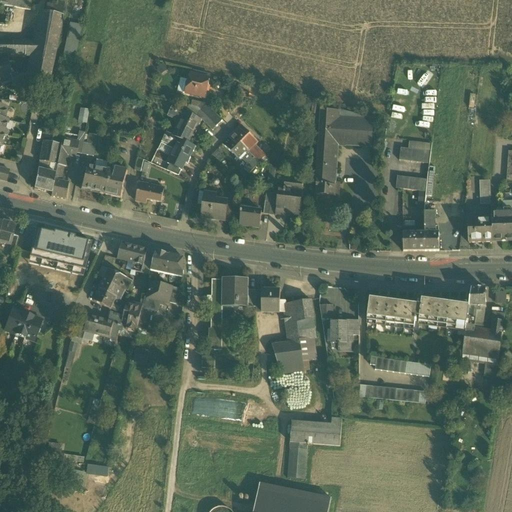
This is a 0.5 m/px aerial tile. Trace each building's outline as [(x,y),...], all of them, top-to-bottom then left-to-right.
[(31,0),(0,0),(0,4),(30,11),(31,0)] [(64,5),(52,2),(49,14),(62,16),(64,5)] [(30,76),(28,87),(47,88),(62,16),(49,14),(39,12),(35,42),(33,56),(30,76)] [(63,58),(74,60),(81,25),(69,23),(63,58)] [(35,42),(0,41),(0,70),(9,69),(7,57),(6,54),(10,54),(33,56),(35,42)] [(9,69),(0,70),(0,83),(11,81),(11,76),(9,69)] [(209,79),(190,75),(189,81),(181,79),(178,92),(205,98),(209,79)] [(20,86),(20,76),(11,76),(11,81),(12,86),(20,86)] [(30,76),(20,76),(20,86),(28,87),(30,76)] [(206,105),(201,111),(217,127),(222,121),(206,105)] [(78,121),(87,123),(89,109),(81,108),(78,121)] [(197,118),(177,109),(176,112),(175,111),(174,114),(174,115),(173,118),(184,123),(181,130),(178,129),(174,137),(188,144),(192,137),(193,138),(202,121),(202,120),(197,118)] [(373,120),(341,112),(321,110),(320,124),(339,126),(338,145),(372,147),(373,120)] [(217,127),(201,111),(199,112),(197,118),(202,120),(202,121),(203,122),(212,131),(217,127)] [(4,120),(0,119),(0,131),(5,133),(8,122),(4,120)] [(339,126),(320,124),(317,180),(323,180),(323,182),(327,183),(335,184),(335,183),(338,145),(339,126)] [(241,126),(229,138),(236,145),(239,143),(249,153),(255,158),(259,163),(265,157),(255,146),(258,143),(241,126)] [(174,137),(171,136),(170,138),(169,137),(167,142),(168,142),(166,144),(176,149),(172,158),(171,157),(167,165),(170,166),(181,171),(185,163),(187,164),(195,147),(188,144),(174,137)] [(84,139),(78,137),(77,142),(78,142),(75,154),(81,155),(83,144),(84,139)] [(236,145),(229,138),(223,144),(241,161),(245,158),(249,153),(239,143),(236,145)] [(72,143),(62,141),(61,146),(57,165),(63,166),(63,167),(67,168),(70,157),(74,157),(75,154),(78,142),(77,142),(72,141),(72,143)] [(61,146),(44,142),(40,162),(57,165),(61,146)] [(410,142),(408,151),(413,151),(419,152),(425,153),(431,153),(432,145),(410,142)] [(96,146),(83,144),(81,155),(94,157),(96,146)] [(399,162),(411,163),(413,151),(408,151),(401,150),(399,162)] [(255,158),(249,153),(245,158),(250,163),(255,158)] [(250,163),(244,169),(250,174),(260,163),(259,163),(255,158),(250,163)] [(148,173),(150,162),(137,159),(135,170),(148,173)] [(40,162),(38,170),(55,174),(57,165),(40,162)] [(63,166),(57,165),(55,174),(54,181),(60,182),(63,167),(63,166)] [(181,171),(170,166),(168,171),(178,176),(181,171)] [(106,171),(87,167),(82,190),(101,194),(106,171)] [(10,171),(0,168),(0,180),(7,182),(10,171)] [(116,169),(116,173),(106,171),(101,194),(122,199),(128,171),(116,169)] [(55,174),(38,170),(34,189),(52,194),(54,181),(55,174)] [(243,171),(238,176),(242,179),(246,174),(243,171)] [(327,183),(323,182),(323,180),(317,180),(316,195),(339,197),(340,183),(335,183),(335,184),(327,183)] [(60,182),(54,181),(52,194),(51,197),(65,200),(68,184),(60,182)] [(480,182),(481,205),(491,205),(490,181),(480,182)] [(165,189),(140,184),(136,202),(147,205),(147,201),(162,204),(165,189)] [(302,194),(279,191),(276,214),(299,217),(302,194)] [(227,205),(215,203),(215,201),(205,200),(202,217),(225,221),(227,205)] [(511,202),(503,203),(503,214),(511,214),(511,202)] [(262,213),(242,210),(240,227),(260,229),(262,213)] [(437,213),(424,213),(425,234),(436,234),(436,219),(437,213)] [(511,214),(503,214),(492,215),(492,219),(493,243),(511,242),(511,214)] [(492,219),(470,219),(470,232),(468,232),(468,244),(493,243),(492,219)] [(16,226),(2,222),(0,228),(0,242),(11,245),(16,226)] [(36,228),(28,263),(85,277),(93,242),(36,228)] [(415,234),(405,235),(405,252),(425,252),(425,234),(415,234)] [(436,234),(425,234),(425,252),(440,252),(439,234),(436,234)] [(23,238),(18,236),(13,254),(19,256),(20,250),(24,238),(23,238)] [(149,251),(123,244),(118,259),(134,264),(132,271),(142,274),(149,251)] [(184,258),(157,253),(152,270),(184,279),(184,258)] [(116,274),(110,271),(100,290),(117,299),(123,286),(125,281),(115,276),(116,274)] [(248,281),(212,281),(211,330),(209,330),(209,351),(222,351),(223,301),(237,301),(237,304),(238,304),(237,308),(249,308),(249,291),(248,291),(248,281)] [(171,288),(153,283),(149,298),(160,301),(168,303),(171,288)] [(179,290),(171,288),(168,303),(176,305),(179,290)] [(485,289),(471,290),(469,307),(469,308),(478,308),(486,307),(485,289)] [(117,299),(100,290),(94,302),(111,310),(117,299)] [(280,292),(262,292),(262,313),(279,313),(280,292)] [(496,304),(507,304),(507,292),(496,292),(496,304)] [(149,298),(146,310),(152,311),(158,312),(160,301),(149,298)] [(469,307),(423,301),(423,299),(418,298),(417,306),(414,322),(466,329),(469,308),(469,307)] [(417,306),(370,299),(367,321),(414,328),(414,322),(417,306)] [(286,305),(283,305),(289,344),(272,347),(278,366),(283,374),(304,371),(303,362),(300,341),(313,339),(316,338),(311,301),(286,305)] [(143,309),(127,305),(124,316),(123,321),(139,325),(143,309)] [(333,306),(320,307),(322,320),(333,320),(333,306)] [(478,308),(469,308),(466,329),(466,332),(474,333),(478,308)] [(146,310),(143,309),(139,325),(138,328),(147,331),(152,311),(146,310)] [(42,321),(12,310),(4,331),(34,343),(42,321)] [(124,316),(111,312),(108,322),(114,323),(110,339),(117,341),(123,321),(124,316)] [(505,314),(493,312),(492,320),(493,320),(504,322),(505,314)] [(87,316),(81,314),(74,338),(82,340),(84,332),(83,331),(87,316)] [(108,322),(87,316),(83,331),(84,332),(110,339),(114,323),(108,322)] [(504,322),(493,320),(492,333),(502,334),(504,322)] [(347,321),(338,321),(338,323),(331,323),(331,344),(338,344),(347,344),(347,332),(347,321)] [(359,321),(347,321),(347,332),(353,332),(353,337),(359,337),(359,321)] [(492,333),(483,331),(482,334),(480,353),(500,356),(502,334),(492,333)] [(347,332),(347,344),(338,344),(339,349),(339,352),(353,352),(353,346),(353,337),(353,332),(347,332)] [(474,333),(466,332),(461,366),(468,367),(469,362),(470,352),(478,353),(477,355),(480,355),(480,353),(482,334),(474,333)] [(313,339),(300,341),(303,362),(307,362),(316,360),(313,339)] [(133,363),(147,366),(151,351),(137,348),(133,363)] [(500,356),(480,353),(480,355),(477,355),(478,353),(470,352),(469,362),(486,364),(485,375),(497,377),(500,356)] [(216,358),(203,357),(202,368),(215,369),(216,358)] [(431,366),(377,359),(376,366),(375,371),(429,378),(431,366)] [(427,393),(360,386),(359,398),(425,404),(427,393)] [(96,420),(99,401),(93,400),(90,419),(96,420)] [(332,427),(292,424),(291,443),(310,444),(340,447),(342,420),(332,419),(332,427)] [(310,444),(291,443),(290,449),(287,479),(306,480),(309,451),(308,451),(308,446),(309,446),(310,444)] [(87,474),(108,477),(110,467),(88,464),(87,474)] [(87,480),(86,471),(75,472),(76,480),(87,480)] [(328,511),(331,499),(260,485),(254,511),(328,511)]
